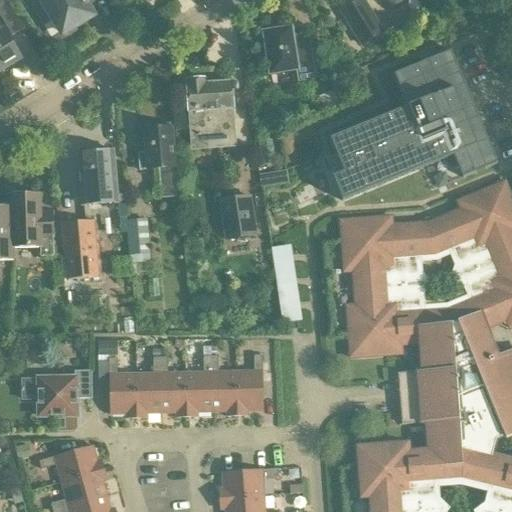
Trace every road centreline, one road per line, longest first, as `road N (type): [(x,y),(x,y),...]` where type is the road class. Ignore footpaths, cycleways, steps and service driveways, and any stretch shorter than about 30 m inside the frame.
road 1 (residential): [(0,142),(234,0)]
road 2 (residential): [(193,442),(309,432),(305,351),(315,330)]
road 3 (residential): [(136,511),(124,467),(129,449),(193,442)]
